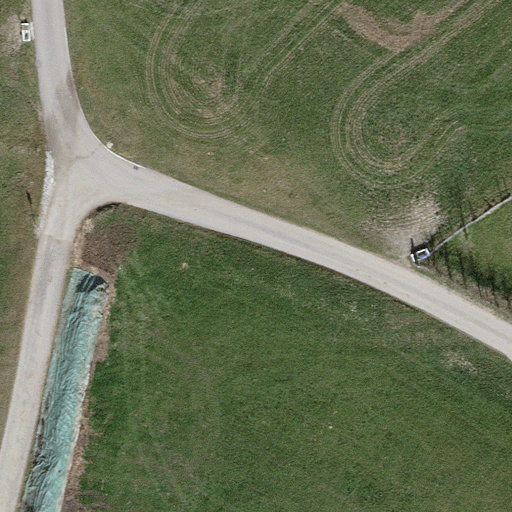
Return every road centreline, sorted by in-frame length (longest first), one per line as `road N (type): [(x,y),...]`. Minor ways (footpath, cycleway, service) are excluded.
road 1 (unclassified): [(511,340),(415,289),(125,180),(87,158),(62,114),(47,0)]
road 2 (track): [(1,511),(62,231),(87,158)]
